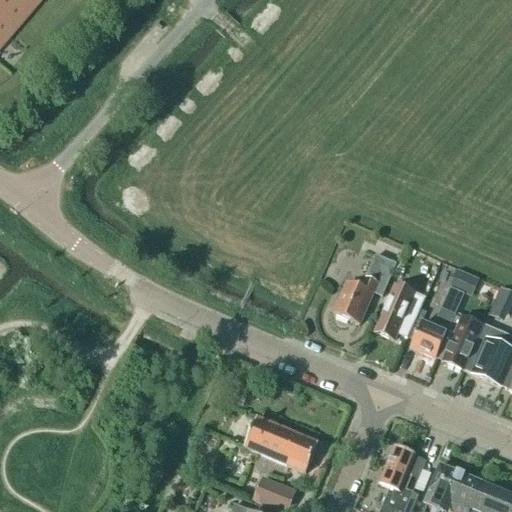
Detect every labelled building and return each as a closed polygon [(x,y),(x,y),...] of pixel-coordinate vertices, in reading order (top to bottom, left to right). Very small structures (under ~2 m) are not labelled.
[(0,0),(0,51),(44,0),(0,0)] [(88,0),(79,11),(95,23),(115,0),(88,0)] [(333,317),(358,328),(373,296),(382,300),(396,267),(376,258),(361,292),(347,285),(333,317)] [(451,292),(463,297),(471,279),(457,272),(449,291),(451,292)] [(375,335),(393,343),(396,337),(407,342),(424,302),(395,289),(375,335)] [(421,326),(411,348),(419,352),(418,354),(436,362),(436,361),(454,319),(464,297),(463,297),(451,292),(442,311),(433,332),(421,326)] [(454,319),(436,361),(443,364),(442,365),(464,374),(476,346),(483,330),(461,320),(461,322),(454,319)] [(476,346),(464,374),(464,375),(465,374),(480,380),(479,381),(501,391),(510,369),(511,365),(511,342),(483,330),(476,346)] [(511,365),(510,369),(501,391),(503,391),(511,394),(511,365)] [(318,447),(256,421),(244,451),(305,477),(318,447)] [(405,495),(411,480),(407,478),(415,459),(394,450),(379,487),(389,491),(380,511),(405,511),(412,497),(405,495)] [(426,501),(413,495),(412,497),(405,511),(421,511),(423,507),(436,511),(442,511),(444,509),(452,511),(469,511),(481,486),(480,486),(439,469),(426,501)] [(273,511),(287,511),(295,493),(262,480),(252,503),(273,511)] [(469,511),(511,511),(511,499),(480,486),(481,486),(469,511)]
